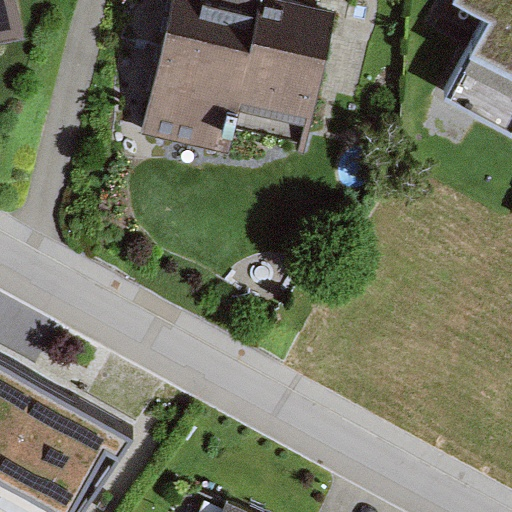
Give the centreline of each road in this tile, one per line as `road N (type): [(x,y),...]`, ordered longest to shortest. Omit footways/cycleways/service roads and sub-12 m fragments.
road 1 (residential): [(462,511),(0,258)]
road 2 (unknown): [(56,253),(71,144),(110,0)]
